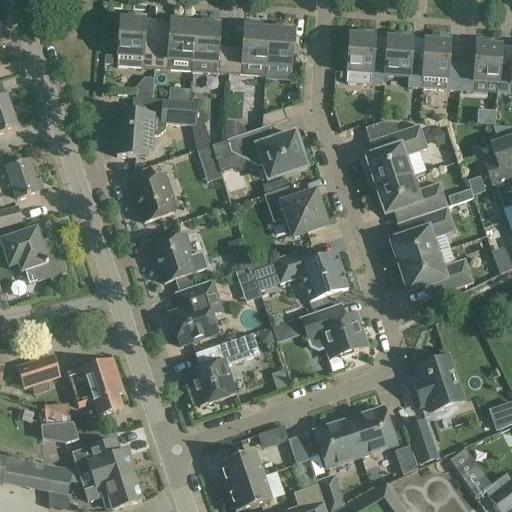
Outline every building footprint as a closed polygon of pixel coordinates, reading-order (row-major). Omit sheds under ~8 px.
[(120,20),(119,33),(116,36),(114,39),(114,45),(116,48),(118,51),(117,69),(154,72),(156,50),(156,44),(143,43),(145,18),(128,17),(128,21),(120,20)] [(169,45),(156,44),(156,50),(154,72),(191,74),(192,64),(195,26),(187,25),(187,21),(170,20),(169,45)] [(191,74),(228,77),(230,49),(217,48),(219,23),(202,22),(202,26),(195,26),(192,64),(191,74)] [(230,49),(228,77),(265,79),(266,69),(268,31),(261,30),(261,26),(244,25),(242,50),(230,49)] [(276,32),(268,31),(266,69),(290,71),(293,28),(276,27),(276,32)] [(384,88),(387,40),(385,60),(373,59),(374,34),(358,33),(357,37),(349,37),(348,50),(347,50),(346,50),(345,52),(344,53),(343,54),(343,55),(343,56),(343,57),(343,58),(344,60),(345,61),(346,62),(347,62),(346,85),(384,88)] [(407,90),(421,91),(425,42),(424,42),(423,63),(410,62),(412,37),(395,36),(395,40),(387,40),(384,88),(385,88),(385,78),(408,79),(407,90)] [(425,42),(421,91),(459,94),(461,65),(448,65),(450,40),(433,38),(432,43),(425,42)] [(496,96),(497,96),(500,48),(493,47),(493,43),(476,41),(474,66),(461,65),(459,94),(474,95),(474,84),(497,86),(496,96)] [(500,48),(497,96),(511,97),(511,65),(511,69),(499,68),(501,48),(500,48)] [(6,97),(0,99),(0,136),(17,131),(6,97)] [(197,105),(152,102),(133,100),(132,115),(114,114),(112,146),(117,146),(116,159),(135,160),(136,153),(151,154),(152,137),(158,137),(164,132),(165,126),(195,128),(196,113),(197,105)] [(262,118),(261,131),(269,128),(286,122),(282,111),(262,118)] [(195,128),(196,130),(204,128),(199,112),(196,113),(195,128)] [(224,143),(226,142),(246,136),(243,128),(236,123),(225,123),(224,143)] [(376,192),(411,180),(404,159),(427,151),(419,127),(398,134),(395,126),(382,125),(365,130),(370,145),(382,141),(386,152),(365,159),(369,172),(366,173),(370,185),(374,184),(376,192)] [(261,131),(246,136),(226,142),(228,150),(229,149),(231,154),(240,159),(239,160),(246,163),(246,162),(258,168),(263,166),(268,182),(305,169),(298,147),(293,149),(289,137),(269,144),(265,131),(269,129),(269,128),(261,131)] [(445,128),(435,131),(440,145),(450,142),(445,128)] [(511,168),(511,140),(490,148),(495,161),(484,165),(492,188),(511,180),(511,172),(511,169),(511,168)] [(215,159),(211,148),(196,153),(200,164),(215,159)] [(5,170),(1,157),(0,157),(0,208),(16,203),(39,196),(28,163),(5,170)] [(172,199),(164,176),(128,188),(133,203),(136,202),(144,225),(173,216),(168,200),(172,199)] [(406,210),(410,222),(447,210),(439,185),(415,193),(411,180),(376,192),(373,193),(377,206),(381,205),(385,217),(406,210)] [(283,181),(262,188),(265,197),(286,190),(283,181)] [(511,184),(496,190),(503,211),(511,208),(511,184)] [(292,202),(288,189),(286,190),(265,197),(263,197),(273,226),(286,221),(292,239),(325,228),(317,203),(313,204),(310,196),(292,202)] [(472,201),(469,192),(448,199),(451,208),(472,201)] [(0,230),(22,225),(17,208),(0,212),(0,230)] [(390,243),(399,269),(436,256),(432,242),(445,238),(443,233),(454,229),(447,210),(410,222),(414,235),(390,243)] [(10,240),(8,233),(0,235),(0,259),(5,258),(9,270),(18,267),(21,275),(24,274),(28,286),(65,274),(53,239),(40,243),(36,231),(10,240)] [(192,290),(188,278),(207,272),(202,254),(191,258),(184,236),(148,249),(152,261),(155,260),(164,286),(174,283),(178,294),(192,290)] [(228,246),(232,262),(246,257),(241,242),(228,246)] [(311,263),(307,250),(272,262),(280,287),(301,279),(309,304),(327,298),(330,301),(334,301),(338,300),(340,297),(341,294),(347,291),(335,255),(311,263)] [(436,256),(399,269),(407,294),(431,286),(436,298),(473,285),(466,266),(456,270),(454,265),(441,269),(436,256)] [(507,258),(494,262),(499,278),(511,271),(511,268),(510,263),(507,258)] [(255,280),(251,269),(235,275),(239,285),(255,280)] [(221,315),(210,283),(192,290),(178,294),(174,296),(180,312),(168,316),(180,349),(217,336),(211,318),(221,315)] [(346,326),(339,307),(300,320),(310,350),(318,353),(325,351),(329,362),(339,358),(341,361),(357,356),(356,352),(367,348),(357,321),(346,326)] [(271,332),(259,336),(262,343),(268,346),(275,344),(271,332)] [(236,397),(226,369),(259,358),(252,337),(195,356),(199,370),(188,374),(200,409),(236,397)] [(60,378),(53,357),(17,369),(24,390),(31,388),(34,396),(50,391),(47,382),(60,378)] [(339,358),(329,362),(333,374),(344,370),(341,361),(339,358)] [(462,405),(446,359),(440,361),(435,359),(426,362),(424,367),(417,369),(422,383),(413,386),(420,409),(430,406),(433,415),(462,405)] [(124,395),(112,360),(67,375),(77,407),(92,402),(98,419),(123,411),(118,397),(124,395)] [(283,373),(271,377),(277,394),(289,390),(283,373)] [(44,409),(46,427),(70,424),(68,407),(44,409)] [(348,422),(361,460),(396,448),(383,410),(377,412),(374,410),(366,413),(365,416),(348,422)] [(326,472),(361,460),(348,422),(331,428),(328,426),(319,428),(318,432),(313,434),(326,472)] [(437,461),(424,423),(408,428),(420,466),(437,461)] [(73,425),(58,426),(65,446),(78,442),(73,425)] [(309,463),(301,438),(288,443),(296,467),(309,463)] [(77,473),(81,483),(81,486),(84,493),(133,477),(125,452),(117,455),(113,441),(89,449),(89,450),(72,456),(77,473)] [(417,471),(409,448),(394,453),(402,476),(417,471)] [(463,451),(449,461),(475,497),(489,488),(463,451)] [(227,490),(263,478),(255,454),(219,466),(221,471),(218,472),(223,487),(226,486),(227,490)] [(72,472),(69,484),(81,486),(81,483),(77,473),(72,472)] [(133,477),(84,493),(87,504),(101,499),(102,502),(109,500),(112,511),(113,511),(141,503),(133,477)] [(340,511),(345,509),(334,477),(316,484),(318,489),(322,502),(325,511),(340,511)] [(511,484),(511,485),(505,477),(484,493),(490,501),(497,511),(508,511),(511,509),(511,484)] [(244,511),(272,503),(263,478),(227,490),(229,495),(226,496),(231,511),(234,510),(234,511),(244,511)] [(322,502),(318,489),(293,497),(298,510),(322,502)]
